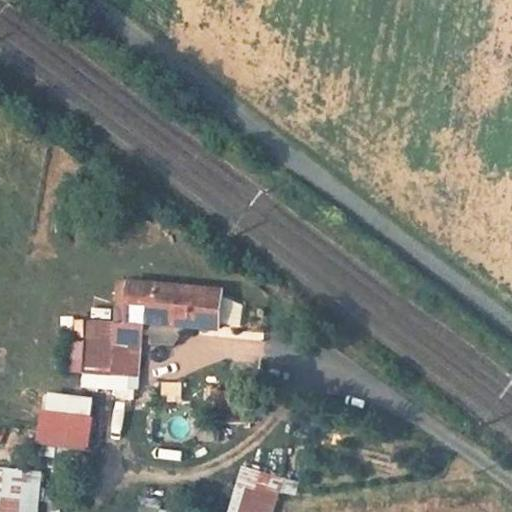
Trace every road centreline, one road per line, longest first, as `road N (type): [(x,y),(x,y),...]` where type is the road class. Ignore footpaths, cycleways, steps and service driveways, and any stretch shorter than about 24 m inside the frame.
road 1 (unclassified): [(511,326),(89,0)]
road 2 (unclassified): [(273,351),(333,358),(511,484)]
